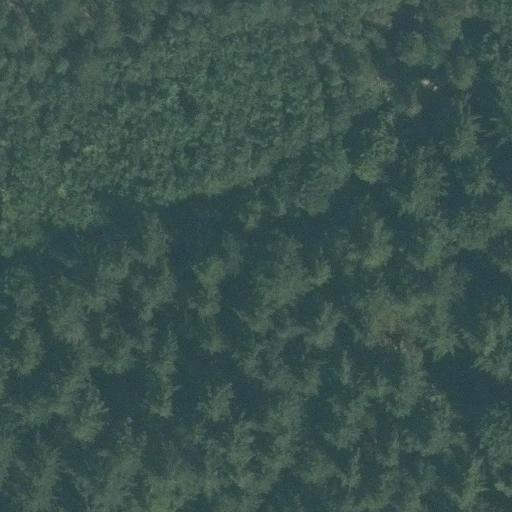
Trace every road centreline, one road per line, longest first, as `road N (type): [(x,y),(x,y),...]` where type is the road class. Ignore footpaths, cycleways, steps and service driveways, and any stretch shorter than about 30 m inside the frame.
road 1 (track): [(0,237),(413,90)]
road 2 (track): [(413,90),(507,511)]
